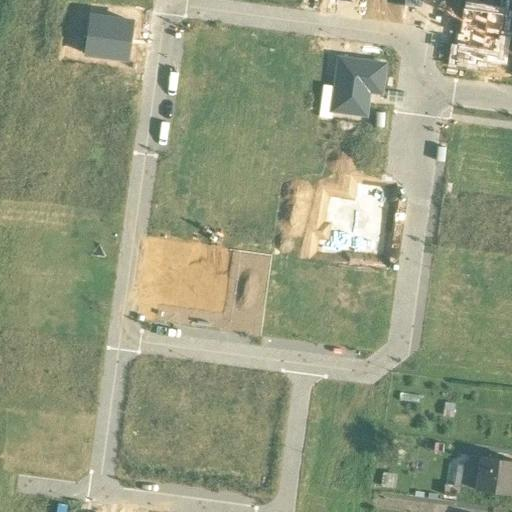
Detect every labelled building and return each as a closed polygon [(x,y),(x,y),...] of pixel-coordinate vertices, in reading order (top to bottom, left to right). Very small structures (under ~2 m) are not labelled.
[(465,0),(464,7),(499,12),(501,0),(465,0)] [(91,3),(90,15),(125,19),(127,7),(91,3)] [(500,28),(503,12),(499,12),(464,7),(460,6),(457,31),(454,31),(452,43),(454,43),(451,61),(474,64),(474,60),(490,62),(492,49),(496,49),(499,28),(500,28)] [(126,57),(130,20),(125,19),(90,15),(87,36),(83,36),(81,52),(126,57)] [(382,62),(337,56),(333,87),(330,108),(362,112),(365,87),(378,88),(382,62)] [(329,116),(330,108),(333,87),(322,85),(319,114),(329,116)] [(384,206),(387,189),(359,185),(356,202),(384,206)] [(387,207),(384,206),(356,202),(331,199),(328,219),(335,221),(332,247),(381,253),(387,207)] [(511,203),(493,201),(486,246),(511,249),(511,203)] [(44,250),(97,257),(102,220),(48,214),(44,250)] [(192,259),(212,262),(224,264),(226,248),(195,244),(192,259)] [(157,287),(208,295),(212,262),(192,259),(162,255),(157,287)] [(38,313),(88,319),(93,279),(43,273),(38,313)] [(511,460),(469,454),(467,466),(456,464),(453,485),(459,486),(511,494),(511,485),(511,460)] [(458,496),(459,486),(453,485),(444,484),(443,494),(458,496)]
